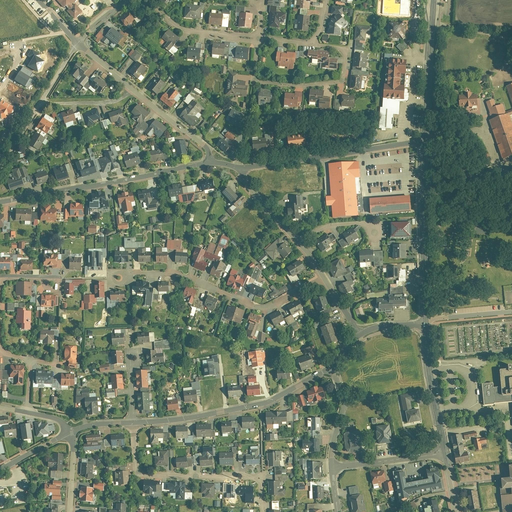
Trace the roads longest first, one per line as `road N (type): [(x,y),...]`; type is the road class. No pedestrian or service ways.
road 1 (residential): [(323,275),(265,308),(176,274),(119,279)]
road 2 (residential): [(210,163),(0,203)]
road 3 (residential): [(263,511),(264,476),(141,472),(134,423)]
road 4 (residential): [(330,369),(263,405),(134,423)]
road 5 (residential): [(308,45),(341,49),(342,80),(262,83),(254,81),(260,39)]
road 6 (residential): [(424,141),(243,169)]
road 7 (tertiary): [(426,324),(424,141)]
road 8 (tertiary): [(424,141),(433,0)]
road 9 (tertiary): [(444,455),(426,324)]
road 10 (residential): [(151,0),(190,32),(260,39)]
